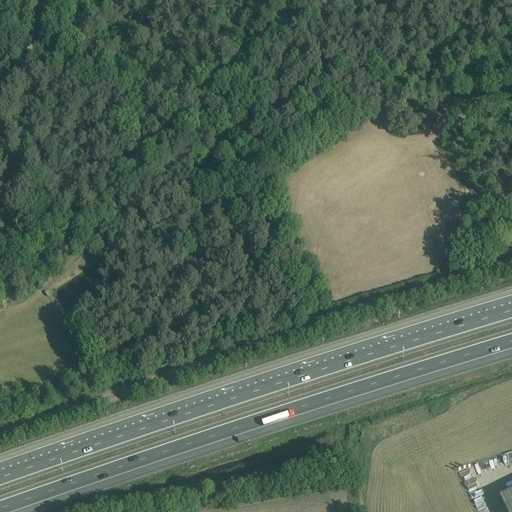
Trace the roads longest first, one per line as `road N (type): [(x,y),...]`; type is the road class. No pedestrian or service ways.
road 1 (unclassified): [(0,435),(511,263)]
road 2 (motorway): [(511,310),(0,477)]
road 3 (motorway): [(0,508),(511,341)]
